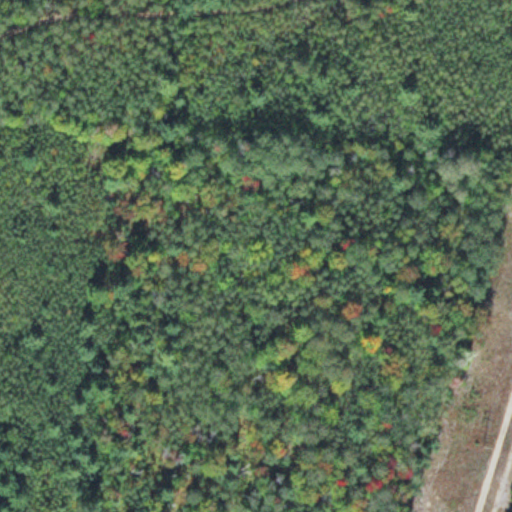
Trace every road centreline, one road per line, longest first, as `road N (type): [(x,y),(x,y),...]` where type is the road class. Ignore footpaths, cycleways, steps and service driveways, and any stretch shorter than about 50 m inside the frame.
road 1 (track): [(280,0),(171,16),(58,16),(0,37)]
road 2 (track): [(476,511),(511,391)]
